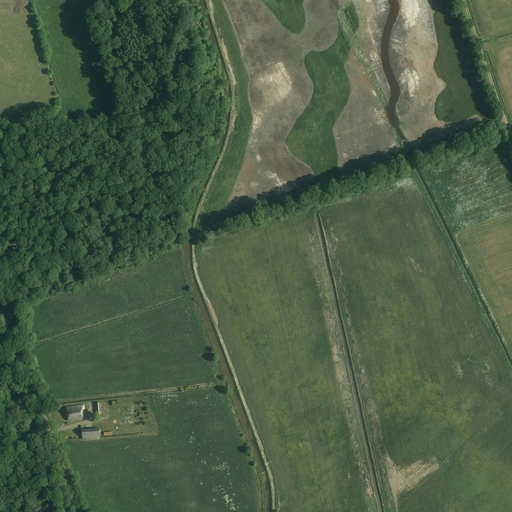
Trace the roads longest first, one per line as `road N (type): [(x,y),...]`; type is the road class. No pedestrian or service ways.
road 1 (unclassified): [(79,511),(0,295)]
road 2 (track): [(464,0),(505,121)]
